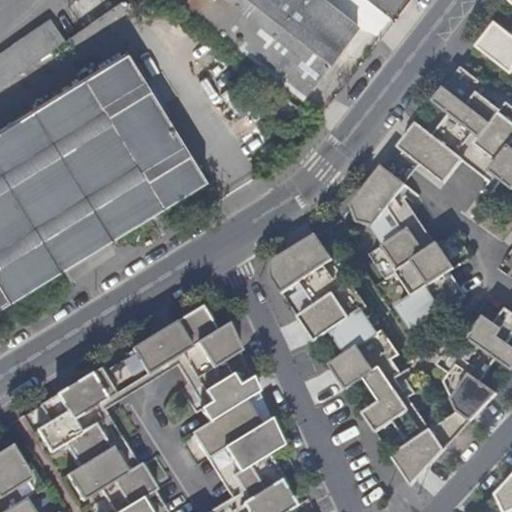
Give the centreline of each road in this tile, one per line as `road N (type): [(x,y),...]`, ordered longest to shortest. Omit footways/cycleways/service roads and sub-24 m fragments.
road 1 (residential): [(231,249),(289,212),(462,0)]
road 2 (residential): [(231,249),(356,511)]
road 3 (residential): [(0,389),(231,249)]
